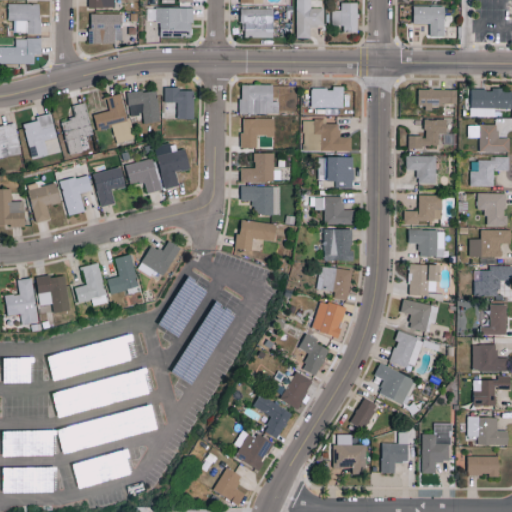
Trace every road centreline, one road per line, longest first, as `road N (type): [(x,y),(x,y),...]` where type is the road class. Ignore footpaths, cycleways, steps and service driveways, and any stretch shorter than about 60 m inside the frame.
road 1 (tertiary): [(264,511),(358,364),(373,324),(379,64)]
road 2 (tertiary): [(0,98),(148,63),(379,64)]
road 3 (residential): [(265,509),(511,507)]
road 4 (residential): [(0,259),(21,260),(208,203)]
road 5 (residential): [(208,203),(216,0)]
road 6 (tertiary): [(379,64),(511,65)]
